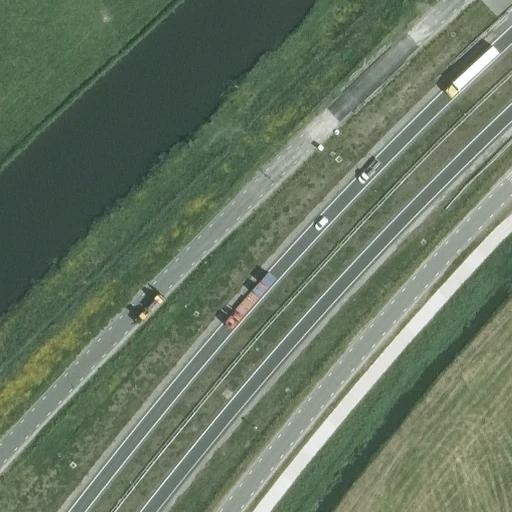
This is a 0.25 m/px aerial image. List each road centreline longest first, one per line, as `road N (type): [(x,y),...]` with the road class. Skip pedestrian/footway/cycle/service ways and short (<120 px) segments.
road 1 (trunk): [(511,34),(287,257),(77,511)]
road 2 (unclassified): [(455,0),(0,454)]
road 3 (trunk): [(147,511),(235,401),(511,112)]
road 4 (unclassified): [(228,511),(315,400),(511,182)]
